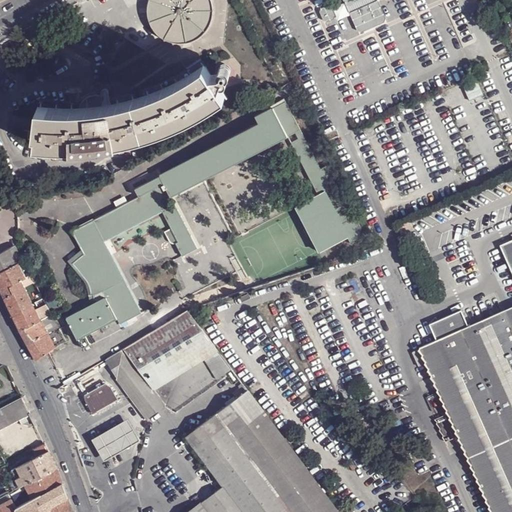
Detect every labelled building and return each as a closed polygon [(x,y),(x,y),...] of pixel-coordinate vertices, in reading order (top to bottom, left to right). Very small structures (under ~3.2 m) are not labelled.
[(214,19),(214,10),(214,6),(212,0),(149,0),(148,4),(147,12),(148,20),(151,28),(156,35),(162,40),(170,44),(178,45),(186,45),(194,43),(201,39),(207,33),(211,26),(214,19)] [(345,0),(345,2),(358,31),(362,32),(384,22),(386,18),(377,0),(345,0)] [(328,5),(321,8),(320,11),(323,20),(327,22),(334,19),(335,15),(331,6),(328,5)] [(89,97),(83,102),(61,103),(41,101),(37,134),(37,141),(36,144),(36,149),(60,150),(73,150),(86,150),(106,148),(133,142),(152,137),(165,132),(179,126),(209,111),(219,105),(229,98),(206,65),(204,63),(201,59),(191,67),(181,73),(166,81),(155,86),(145,89),(126,95),(118,97),(110,99),(104,96),(96,94),(89,97)] [(135,188),(139,195),(146,210),(159,203),(164,201),(172,196),(205,179),(211,176),(288,135),(296,131),(299,139),(304,136),(285,100),(256,115),(260,122),(160,175),(147,182),(135,188)] [(28,143),(36,144),(37,141),(37,134),(34,134),(34,132),(29,131),(28,143)] [(292,143),(299,139),(296,131),(288,135),(292,143)] [(320,167),(304,136),(299,139),(292,143),(319,194),(324,190),(338,183),(328,164),(320,167)] [(145,178),(147,182),(160,175),(158,172),(145,178)] [(366,234),(338,183),(324,190),(319,194),(296,206),(297,208),(298,207),(320,250),(319,251),(320,253),(348,238),(351,243),(366,234)] [(146,210),(139,195),(72,231),(84,254),(73,263),(84,276),(87,281),(89,283),(91,289),(91,294),(93,294),(95,302),(106,296),(118,318),(121,323),(142,312),(105,240),(163,211),(159,203),(146,210)] [(164,201),(159,203),(163,211),(179,242),(192,235),(175,202),(167,207),(164,201)] [(415,229),(412,222),(399,227),(403,234),(415,229)] [(199,248),(192,235),(179,242),(176,243),(184,256),(184,255),(198,247),(199,248)] [(511,239),(500,245),(511,272),(511,239)] [(9,250),(17,265),(19,264),(24,262),(16,246),(9,250)] [(0,273),(17,265),(9,250),(0,254),(0,273)] [(0,273),(0,287),(5,298),(15,294),(11,285),(21,280),(26,278),(21,267),(19,264),(17,265),(0,273)] [(26,278),(29,284),(35,281),(33,279),(31,275),(26,278)] [(5,298),(21,331),(41,320),(21,280),(11,285),(15,294),(5,298)] [(40,309),(48,305),(37,285),(36,284),(31,287),(37,300),(34,302),(36,305),(39,310),(40,309)] [(106,296),(95,302),(96,308),(84,314),(81,310),(66,317),(78,339),(86,335),(118,318),(106,296)] [(96,308),(95,302),(81,310),(84,314),(96,308)] [(45,318),(53,314),(48,305),(40,309),(45,318)] [(511,306),(468,326),(462,329),(511,442),(511,306)] [(218,349),(188,309),(106,359),(119,376),(149,417),(166,405),(154,388),(155,387),(166,381),(204,357),(218,349)] [(462,329),(468,326),(461,309),(429,324),(436,340),(462,329)] [(37,360),(51,354),(67,340),(53,314),(45,318),(41,320),(21,331),(29,345),(37,360)] [(511,511),(511,442),(462,329),(436,340),(416,349),(488,511),(511,511)] [(91,344),(86,335),(78,339),(83,348),(91,344)] [(232,368),(218,349),(204,357),(217,379),(232,368)] [(64,381),(65,384),(82,373),(80,371),(64,381)] [(108,381),(86,393),(87,398),(95,412),(121,398),(113,385),(108,381)] [(172,389),(166,381),(155,387),(161,396),(172,389)] [(234,392),(237,397),(248,390),(243,383),(239,385),(241,387),(234,392)] [(338,511),(248,390),(237,397),(187,435),(224,485),(187,511),(338,511)] [(0,408),(0,424),(16,416),(19,422),(27,424),(34,421),(22,397),(0,408)] [(130,417),(94,437),(106,459),(142,439),(130,417)] [(49,450),(45,444),(33,450),(37,456),(49,450)] [(53,459),(49,450),(37,456),(17,467),(25,484),(57,468),(53,459)] [(20,487),(25,484),(17,467),(11,469),(20,487)] [(60,474),(57,468),(25,484),(33,498),(63,483),(60,474)] [(8,493),(17,489),(14,482),(5,487),(8,493)] [(72,511),(63,483),(33,498),(25,503),(16,507),(18,511),(72,511)] [(16,507),(25,503),(18,489),(17,489),(8,493),(8,494),(16,507)] [(0,503),(0,511),(18,511),(16,507),(8,494),(6,495),(8,500),(0,504),(0,503)] [(6,495),(0,498),(0,503),(0,504),(8,500),(6,495)]
